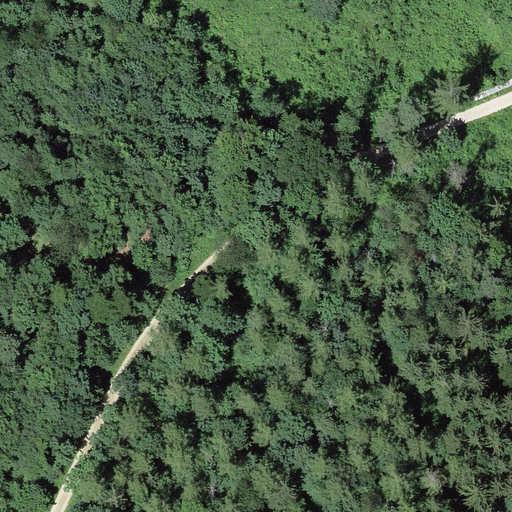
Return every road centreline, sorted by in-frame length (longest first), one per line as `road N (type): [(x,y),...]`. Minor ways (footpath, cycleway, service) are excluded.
road 1 (track): [(344,169),(272,210),(168,306),(115,381),(54,511)]
road 2 (track): [(511,94),(344,169)]
